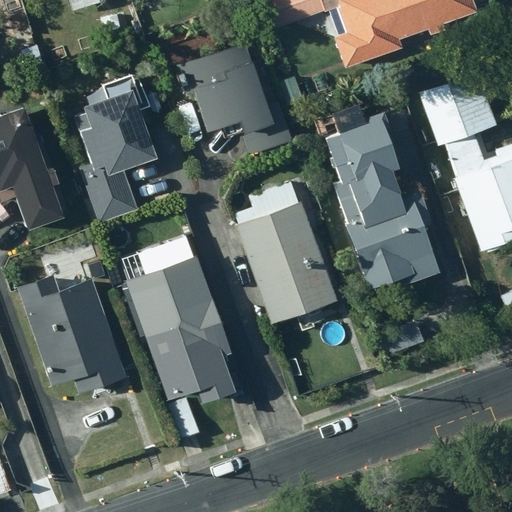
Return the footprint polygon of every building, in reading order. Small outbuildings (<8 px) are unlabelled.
[(109,0),(66,0),(70,12),(109,0)] [(263,0),(274,30),(338,7),(348,34),(336,38),(346,68),(405,48),(402,39),(430,30),(431,36),(448,30),(445,23),(480,11),(476,0),(263,0)] [(127,12),(102,17),(107,38),(131,34),(127,12)] [(70,42),(65,25),(38,33),(43,50),(70,42)] [(40,74),(30,39),(11,44),(21,79),(40,74)] [(511,39),(489,48),(511,111),(511,39)] [(246,44),(178,66),(187,96),(196,93),(209,133),(225,128),(228,137),(243,132),(250,155),(293,141),(280,102),(270,106),(255,61),(252,62),(246,44)] [(439,147),(444,145),(484,252),(511,241),(511,144),(485,154),(477,134),(500,126),(480,72),(420,94),(439,147)] [(145,109),(135,83),(108,92),(110,98),(86,106),(88,112),(76,116),(93,164),(80,169),(100,224),(139,210),(125,170),(159,157),(143,110),(145,109)] [(320,185),(329,212),(387,192),(380,172),(387,169),(374,132),(378,130),(372,113),(352,120),(347,106),(320,115),(327,134),(311,140),(326,182),(320,185)] [(37,137),(27,109),(0,117),(0,191),(2,198),(17,193),(30,229),(66,217),(56,186),(61,184),(44,135),(37,137)] [(240,224),(238,224),(274,324),(339,300),(308,215),(321,210),(310,180),(294,185),(292,181),(251,196),(255,206),(236,213),(240,224)] [(405,186),(387,192),(329,212),(333,225),(330,225),(354,292),(384,281),(387,289),(427,274),(411,229),(419,226),(405,186)] [(183,252),(110,277),(139,356),(168,345),(173,358),(207,346),(194,311),(203,308),(183,252)] [(55,276),(18,288),(54,387),(75,379),(81,395),(128,378),(93,279),(60,290),(55,276)] [(511,313),(511,288),(490,299),(500,320),(511,313)] [(424,342),(417,321),(383,333),(391,354),(424,342)] [(187,397),(166,403),(181,441),(201,433),(187,397)] [(0,495),(12,491),(0,459),(0,458),(0,495)]
